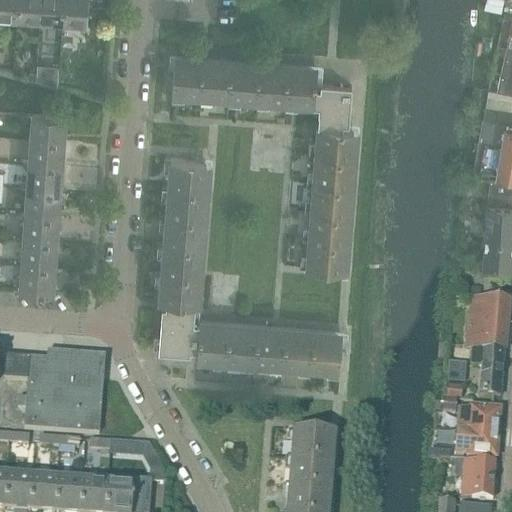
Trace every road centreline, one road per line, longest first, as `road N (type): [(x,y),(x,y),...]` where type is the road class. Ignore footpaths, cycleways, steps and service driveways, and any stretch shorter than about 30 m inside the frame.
road 1 (residential): [(119,329),(143,0)]
road 2 (residential): [(211,511),(134,381),(119,329)]
